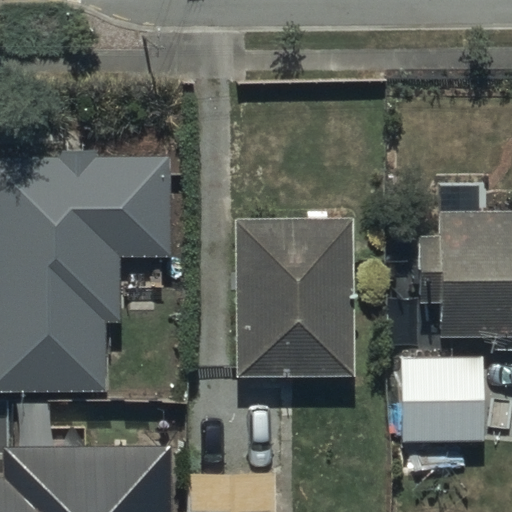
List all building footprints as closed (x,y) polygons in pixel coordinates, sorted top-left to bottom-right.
[(115,256),(165,256),(165,154),(0,153),(0,387),(98,387),(98,322),(115,322),(115,256)] [(431,355),(511,354),(511,228),(430,230),(431,355)] [(226,395),(340,394),(338,235),(224,237),(226,395)] [(390,456),(476,455),(475,380),(390,381),(390,456)] [(165,511),(165,444),(0,445),(0,511),(165,511)] [(174,511),(259,511),(259,480),(174,481),(174,511)]
